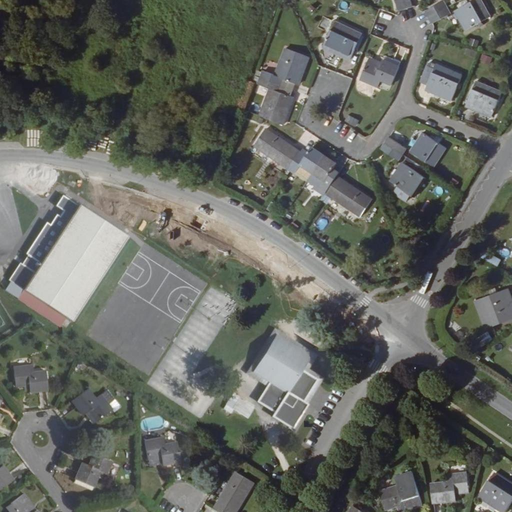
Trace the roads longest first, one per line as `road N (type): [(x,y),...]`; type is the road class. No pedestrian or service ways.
road 1 (tertiary): [(401,330),(281,240),(198,197),(72,158),(0,155)]
road 2 (residential): [(291,511),(401,330)]
road 3 (residential): [(508,152),(401,330)]
road 4 (residential): [(401,101),(364,152),(310,117),(326,78)]
road 5 (tertiary): [(511,406),(401,330)]
